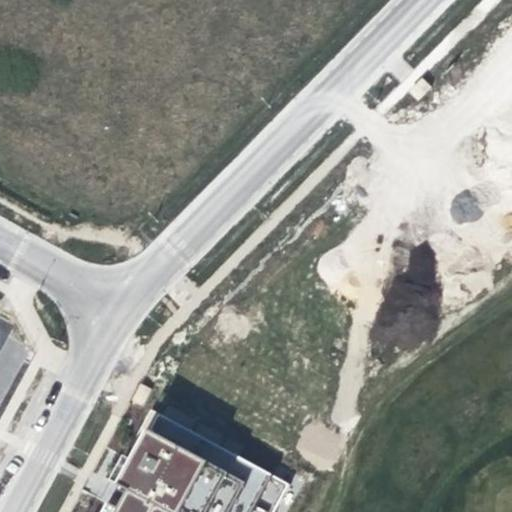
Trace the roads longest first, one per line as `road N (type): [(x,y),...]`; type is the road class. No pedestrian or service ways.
road 1 (residential): [(114,311),(421,0)]
road 2 (residential): [(6,511),(114,311)]
road 3 (residential): [(0,247),(114,311)]
